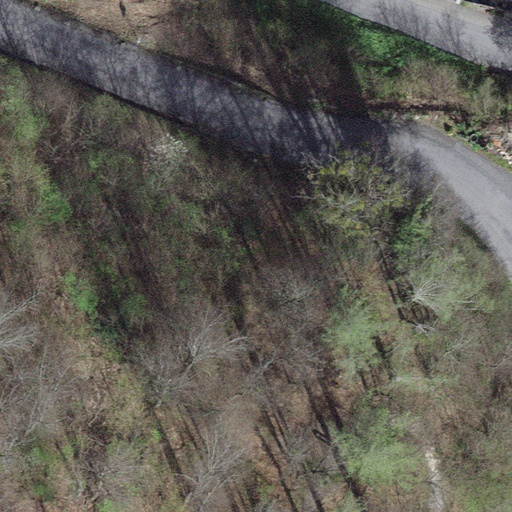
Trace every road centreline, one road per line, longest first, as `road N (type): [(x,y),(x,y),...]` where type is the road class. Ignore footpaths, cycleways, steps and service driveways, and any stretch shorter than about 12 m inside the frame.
road 1 (tertiary): [(0,16),(208,98),(405,153),(463,183),(511,249)]
road 2 (tertiary): [(511,45),(389,0)]
